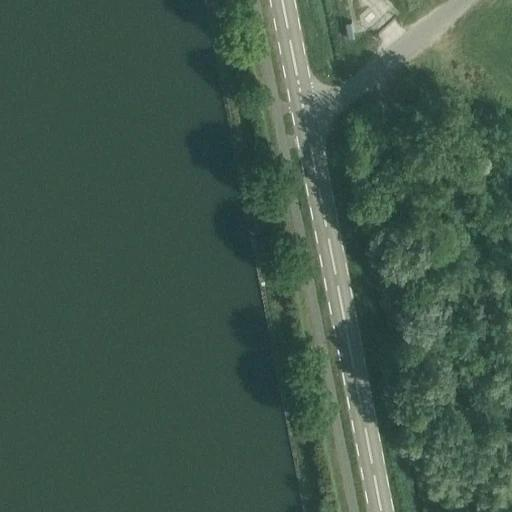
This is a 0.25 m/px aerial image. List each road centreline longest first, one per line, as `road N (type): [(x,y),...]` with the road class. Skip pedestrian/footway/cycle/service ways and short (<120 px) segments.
road 1 (trunk): [(511,13),(0,109)]
road 2 (trunk): [(0,190),(511,96)]
road 3 (tertiary): [(381,511),(303,104)]
road 4 (unclassified): [(303,104),(347,95),(461,0)]
